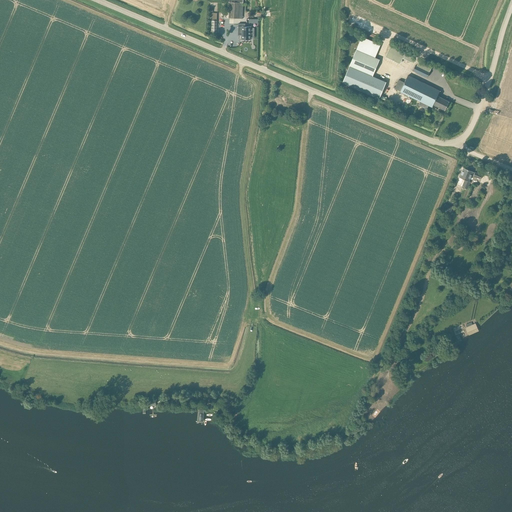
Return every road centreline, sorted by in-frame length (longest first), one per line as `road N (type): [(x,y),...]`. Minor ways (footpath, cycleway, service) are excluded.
road 1 (track): [(31,359),(237,371),(253,320),(267,315),(295,215),(311,90)]
road 2 (track): [(242,61),(241,76),(256,86),(241,203),(261,331),(258,378),(239,414),(246,425),(279,431),(343,413)]
road 3 (unclassified): [(459,141),(423,138),(96,0)]
road 4 (track): [(347,0),(346,12),(489,78)]
road 5 (unclassified): [(459,141),(473,122),(511,3)]
road 6 (track): [(415,335),(478,283),(511,231)]
